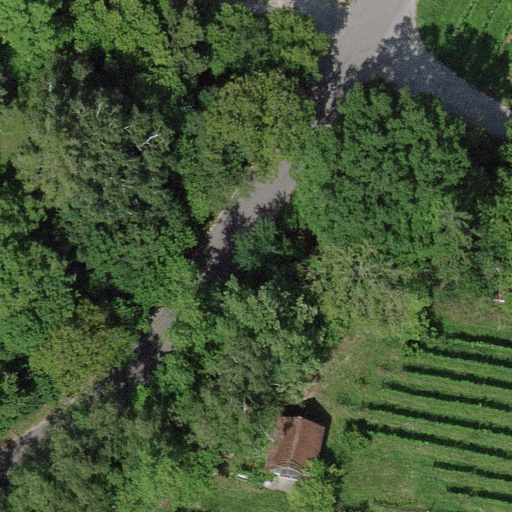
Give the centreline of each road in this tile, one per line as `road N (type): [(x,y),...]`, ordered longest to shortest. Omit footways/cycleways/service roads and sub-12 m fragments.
road 1 (unclassified): [(0,456),(153,371),(388,0)]
road 2 (track): [(511,130),(373,24),(146,0)]
